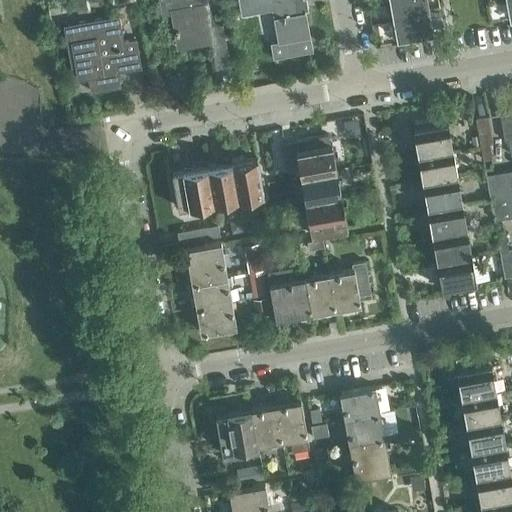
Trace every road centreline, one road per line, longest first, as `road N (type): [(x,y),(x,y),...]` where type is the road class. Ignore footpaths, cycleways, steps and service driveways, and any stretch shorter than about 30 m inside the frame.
road 1 (residential): [(166,384),(123,147),(140,129),(371,88)]
road 2 (residential): [(166,384),(511,318)]
road 3 (residential): [(371,88),(511,66)]
road 4 (residential): [(193,511),(166,384)]
